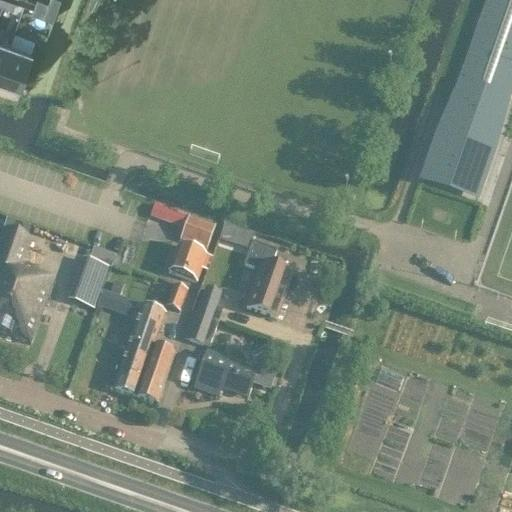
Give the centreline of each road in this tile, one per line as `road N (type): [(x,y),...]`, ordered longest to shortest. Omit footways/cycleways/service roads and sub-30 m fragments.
road 1 (primary): [(218,511),(0,436)]
road 2 (primary): [(0,452),(163,511)]
road 3 (residential): [(160,436),(0,383)]
